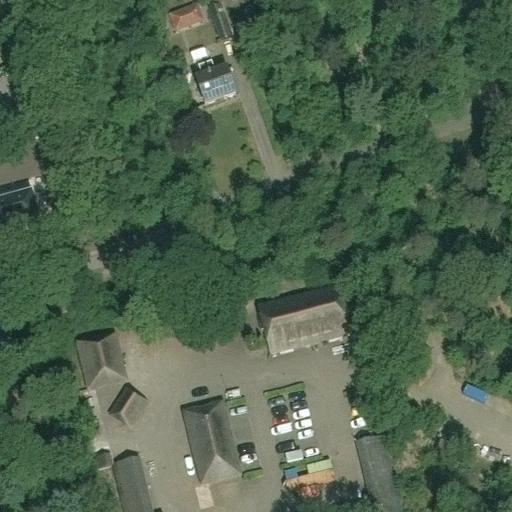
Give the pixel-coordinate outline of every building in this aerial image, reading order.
[(20,0),(0,0),(3,13),(22,9),(20,0)] [(233,40),(222,6),(210,11),(220,43),(233,40)] [(276,34),(274,26),(273,21),(266,22),(262,11),(244,16),(247,28),(243,30),(248,43),(276,34)] [(180,28),(187,46),(216,34),(208,16),(180,28)] [(227,71),(215,76),(211,65),(199,69),(203,80),(197,83),(206,107),(236,96),(227,71)] [(25,163),(30,173),(45,167),(40,156),(25,163)] [(0,233),(39,223),(32,196),(0,204),(0,233)] [(338,291),(260,311),(272,355),(349,335),(338,291)] [(90,390),(124,382),(114,337),(79,345),(90,390)] [(111,417),(131,429),(146,404),(126,392),(111,417)] [(201,419),(199,412),(187,415),(204,485),(239,476),(222,407),(210,410),(211,416),(201,419)] [(343,511),(151,511),(139,462),(113,468),(123,511),(401,511),(384,439),(359,445),(373,505),(343,511)] [(459,451),(440,442),(435,453),(454,462),(459,451)] [(313,477),(331,474),(329,464),(312,467),(313,477)] [(342,473),(296,484),(302,510),(348,499),(342,473)]
